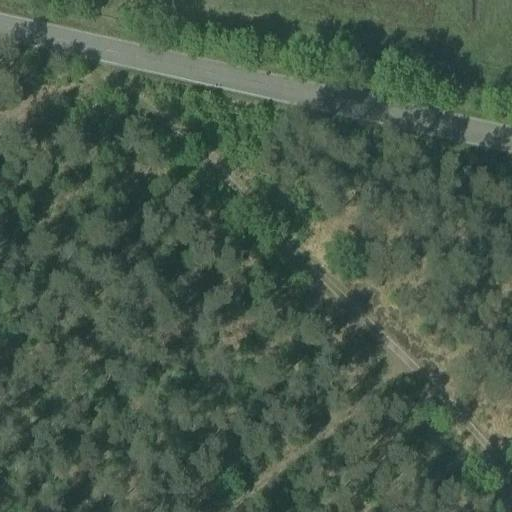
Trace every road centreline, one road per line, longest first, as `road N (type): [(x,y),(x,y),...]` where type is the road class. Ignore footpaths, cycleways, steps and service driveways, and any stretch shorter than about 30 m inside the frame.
road 1 (track): [(511,468),(107,52)]
road 2 (unclassified): [(0,28),(511,142)]
road 3 (track): [(402,357),(214,511)]
road 4 (track): [(0,138),(107,52)]
